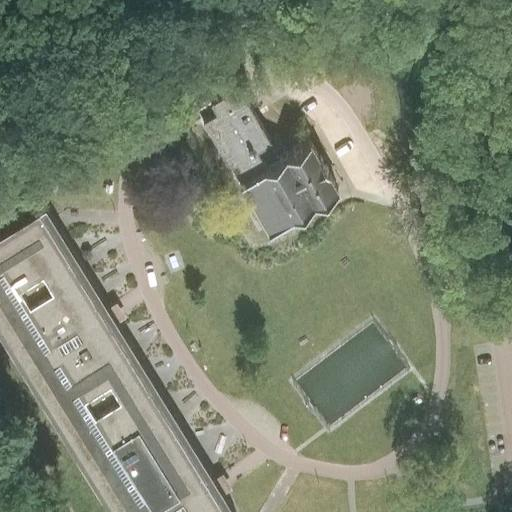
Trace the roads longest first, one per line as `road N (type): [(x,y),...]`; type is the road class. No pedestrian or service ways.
road 1 (track): [(0,134),(278,0)]
road 2 (residential): [(511,224),(494,191),(502,0)]
